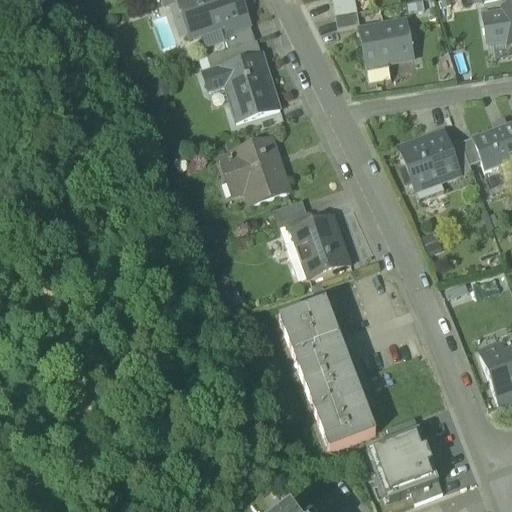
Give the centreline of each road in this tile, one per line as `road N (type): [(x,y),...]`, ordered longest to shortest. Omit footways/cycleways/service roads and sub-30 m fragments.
road 1 (residential): [(334,118),(487,471)]
road 2 (residential): [(334,118),(511,89)]
road 3 (residential): [(286,0),(334,118)]
